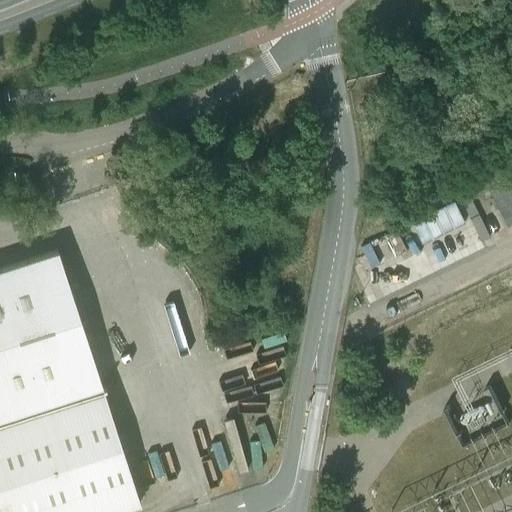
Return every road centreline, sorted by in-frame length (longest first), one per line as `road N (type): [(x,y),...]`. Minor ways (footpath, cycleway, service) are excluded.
road 1 (unclassified): [(65,147),(234,87),(274,58),(312,13)]
road 2 (unknown): [(294,511),(299,462),(257,503),(226,511)]
